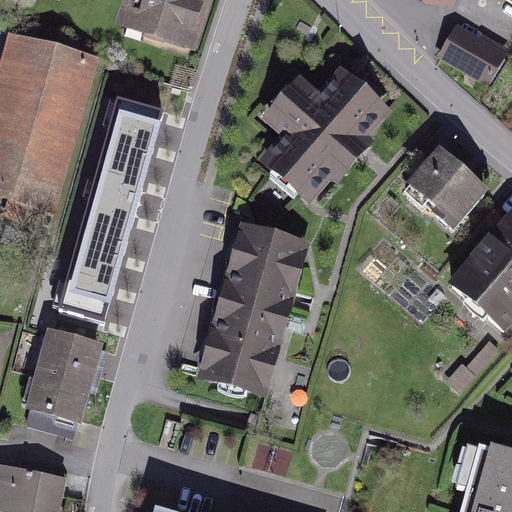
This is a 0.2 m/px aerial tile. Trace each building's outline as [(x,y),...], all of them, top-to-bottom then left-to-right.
[(194,52),(209,0),(131,0),(122,30),(194,52)] [(498,57),(454,30),(438,57),(482,83),(498,57)] [(101,66),(9,40),(0,76),(0,202),(62,220),(101,66)] [(325,101),(303,81),(265,122),(283,138),(261,162),(303,200),(332,168),(342,178),(372,145),(364,136),(387,111),(348,76),(325,101)] [(171,107),(114,94),(74,240),(128,255),(171,107)] [(484,191),(436,151),(406,187),(454,227),(484,191)] [(511,327),(511,219),(504,212),(447,279),(509,331),(511,327)] [(304,246),(232,230),(196,390),(267,406),(304,246)] [(128,255),(74,240),(28,414),(83,428),(128,255)] [(487,335),(448,374),(458,385),(498,346),(487,335)] [(511,511),(511,457),(471,447),(454,511),(511,511)] [(54,511),(60,481),(0,469),(0,511),(54,511)]
